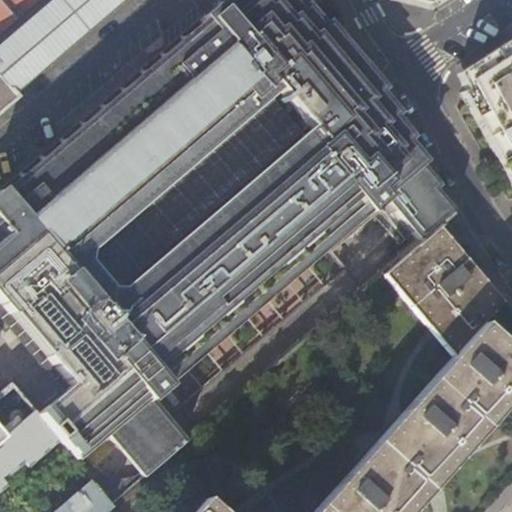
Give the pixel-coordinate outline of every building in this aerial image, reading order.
[(0,0),(0,108),(14,97),(13,94),(15,91),(40,71),(72,43),(104,15),(121,0),(0,0)] [(0,308),(5,315),(7,314),(68,387),(42,409),(28,394),(14,385),(9,390),(31,416),(61,451),(92,487),(109,507),(184,443),(166,421),(342,269),(320,245),(361,210),(365,214),(381,200),(417,242),(437,225),(451,213),(448,208),(446,210),(430,191),(436,185),(435,184),(433,185),(417,167),(422,161),(422,160),(419,162),(403,144),(409,137),(408,136),(405,138),(389,119),(396,113),(395,112),(391,114),(375,95),(382,88),(381,87),(378,89),(361,70),(363,68),(361,66),(359,68),(343,48),(345,47),(343,45),(341,47),(324,27),(327,25),(325,24),(318,29),(301,9),(313,0),(231,0),(222,8),(217,3),(199,19),(201,21),(199,23),(200,25),(196,28),(147,71),(94,115),(43,159),(1,195),(0,193),(0,308)] [(511,38),(489,54),(467,68),(475,86),(460,93),(465,104),(511,191),(511,38)] [(411,511),(511,398),(511,361),(476,329),(499,302),(437,225),(417,242),(381,273),(451,358),(315,511),(215,511),(203,501),(193,511),(411,511)] [(3,439),(0,435),(0,489),(6,484),(15,492),(61,451),(31,416),(3,439)] [(80,497),(77,493),(65,504),(67,508),(61,511),(103,511),(109,507),(92,487),(80,497)]
